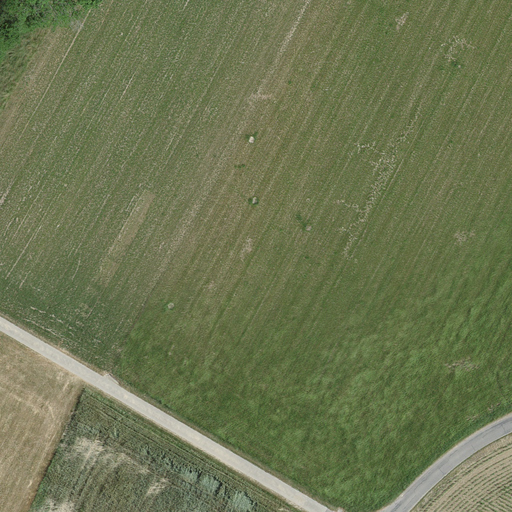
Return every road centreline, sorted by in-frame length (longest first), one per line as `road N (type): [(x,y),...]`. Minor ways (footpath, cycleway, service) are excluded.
road 1 (track): [(0,321),(313,511)]
road 2 (unclassified): [(400,511),(448,463),(511,426)]
